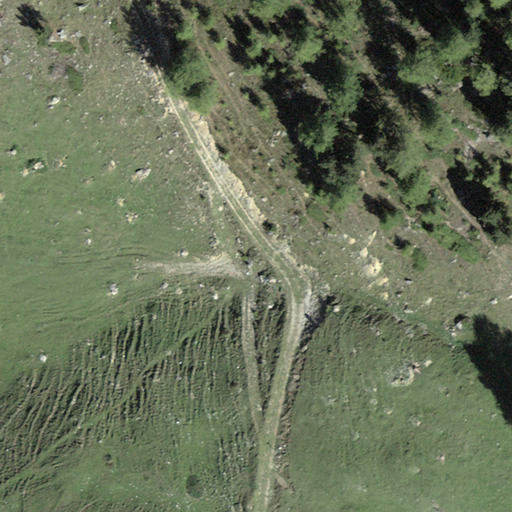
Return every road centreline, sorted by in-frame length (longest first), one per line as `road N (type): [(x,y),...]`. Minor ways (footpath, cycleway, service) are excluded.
road 1 (track): [(132,0),(190,135),(259,248)]
road 2 (track): [(0,283),(59,296),(161,287),(259,248)]
road 3 (track): [(259,248),(297,307),(272,460)]
